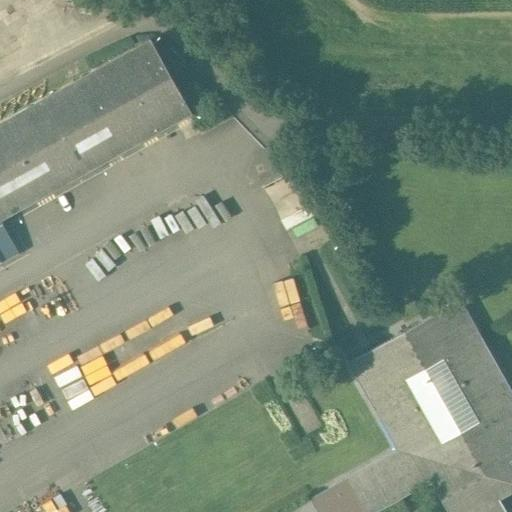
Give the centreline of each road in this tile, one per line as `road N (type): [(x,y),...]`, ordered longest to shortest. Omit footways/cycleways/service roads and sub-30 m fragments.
road 1 (unknown): [(42,454),(234,321),(244,305),(246,242),(205,149)]
road 2 (unclassified): [(511,125),(272,115),(210,78),(167,28),(142,23)]
road 3 (unknown): [(205,149),(0,273)]
